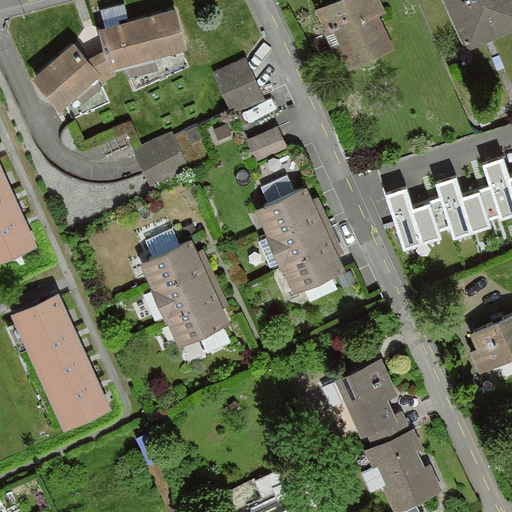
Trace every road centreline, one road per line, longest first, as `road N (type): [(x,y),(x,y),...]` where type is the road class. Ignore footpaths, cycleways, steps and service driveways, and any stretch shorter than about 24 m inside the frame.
road 1 (residential): [(268,0),(500,511)]
road 2 (unknown): [(0,97),(183,511)]
